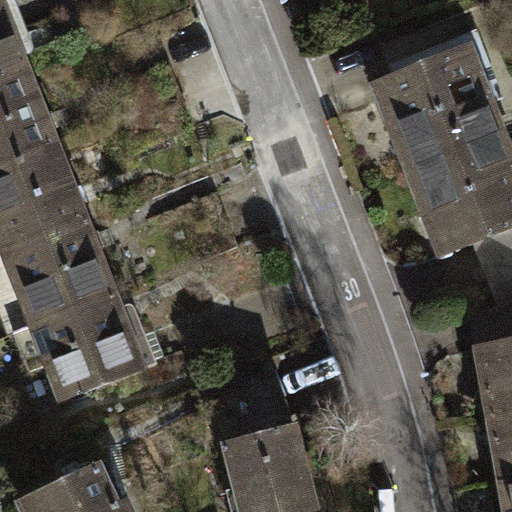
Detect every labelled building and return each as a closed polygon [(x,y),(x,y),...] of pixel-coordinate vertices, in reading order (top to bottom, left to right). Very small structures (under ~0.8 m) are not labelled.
[(0,91),(33,78),(4,2),(0,3),(0,91)] [(373,93),(408,180),(508,139),(473,53),(373,93)] [(0,178),(63,154),(33,78),(0,91),(0,178)] [(408,180),(443,266),(476,253),(500,312),(511,307),(511,147),(508,139),(408,180)] [(93,230),(63,154),(0,178),(0,258),(3,265),(93,230)] [(123,306),(93,230),(3,265),(0,266),(0,297),(3,304),(16,299),(32,341),(123,306)] [(153,382),(123,306),(32,341),(20,346),(32,377),(44,372),(62,417),(153,382)] [(471,323),(487,419),(511,414),(511,307),(500,312),(471,323)] [(511,414),(487,419),(498,486),(511,483),(511,414)] [(322,511),(304,426),(224,444),(238,511),(322,511)] [(131,511),(109,463),(16,505),(19,511),(138,511),(138,509),(131,511)] [(511,511),(511,483),(498,486),(502,511),(511,511)]
